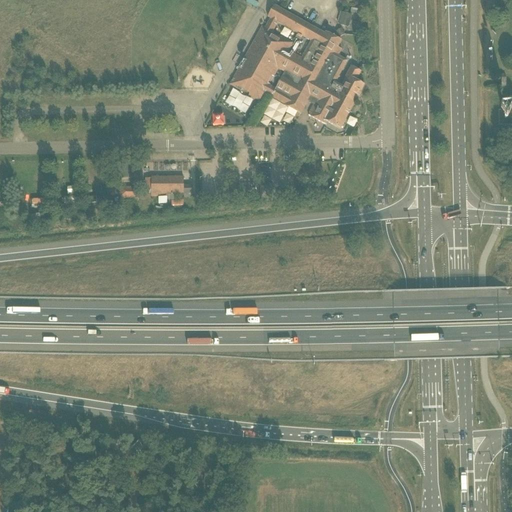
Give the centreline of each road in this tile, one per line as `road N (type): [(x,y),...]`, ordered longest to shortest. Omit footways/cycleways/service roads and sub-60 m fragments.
road 1 (motorway): [(0,336),(511,333)]
road 2 (motorway): [(511,312),(0,315)]
road 3 (motorway): [(0,390),(313,433),(430,437)]
road 4 (motorway): [(424,214),(0,260)]
road 5 (unclassified): [(388,140),(0,150)]
road 6 (primary): [(424,214),(430,437)]
road 7 (primary): [(466,436),(460,214)]
road 8 (primary): [(417,0),(424,214)]
road 9 (primary): [(460,214),(455,0)]
road 10 (unclassified): [(388,140),(384,0)]
